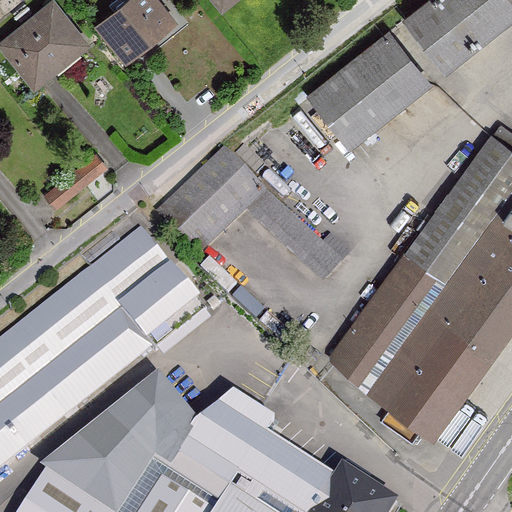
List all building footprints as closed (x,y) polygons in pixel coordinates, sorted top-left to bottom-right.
[(172,22),(154,0),(131,0),(99,26),(126,59),(172,22)] [(511,0),(430,0),(406,19),(446,69),(511,15),(511,0)] [(80,38),(53,4),(2,45),(34,84),(53,69),(49,64),(80,38)] [(389,33),(311,95),(350,145),(428,83),(389,33)] [(161,213),(199,252),(262,193),(224,153),(161,213)] [(96,155),(74,173),(83,185),(105,167),(96,155)] [(46,196),(55,207),(83,185),(74,173),(46,196)] [(370,393),(431,437),(511,325),(511,191),(443,286),(403,257),(330,357),(370,393)] [(0,341),(0,467),(152,347),(156,352),(206,311),(142,230),(0,341)] [(172,466),(179,456),(177,455),(195,427),(158,381),(47,469),(113,511),(116,511),(155,454),(172,466)] [(396,511),(399,508),(389,502),(389,501),(343,472),(337,481),(264,435),(273,421),(233,396),(195,427),(177,455),(179,456),(228,488),(230,487),(237,475),(293,511),(396,511)] [(228,488),(212,511),(267,511),(230,487),(228,488)]
